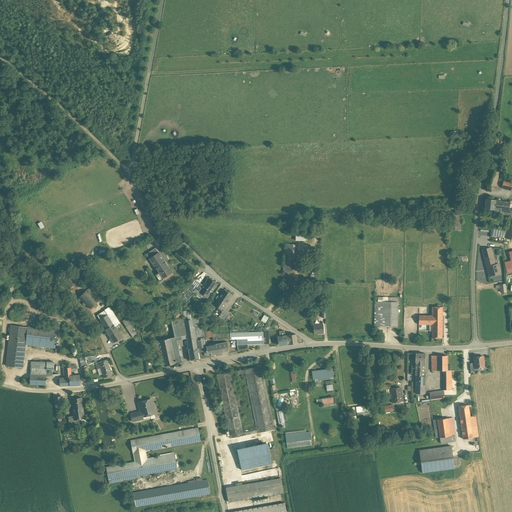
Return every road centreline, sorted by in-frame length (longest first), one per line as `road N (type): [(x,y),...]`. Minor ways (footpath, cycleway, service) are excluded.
road 1 (residential): [(314,343),(43,390)]
road 2 (residential): [(476,346),(471,267),(498,90)]
road 3 (track): [(0,55),(130,173)]
road 4 (residential): [(476,346),(314,343)]
road 5 (track): [(165,0),(136,152)]
road 6 (track): [(195,366),(225,511)]
road 7 (track): [(136,152),(130,173),(209,270)]
road 8 (residential): [(314,343),(209,270)]
